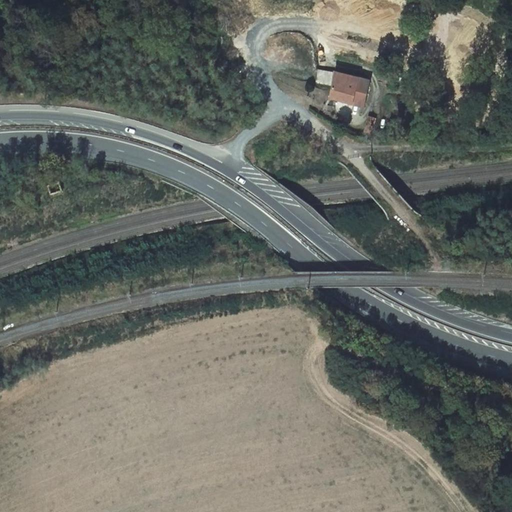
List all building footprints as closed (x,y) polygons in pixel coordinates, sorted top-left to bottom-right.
[(380,78),(397,81),(398,74),(382,71),(380,78)] [(364,107),(371,82),(336,73),(330,98),(353,104),(364,107)] [(295,75),(290,86),(298,91),(303,79),(295,75)] [(353,104),(330,98),(329,102),(352,108),(353,104)] [(49,187),(52,196),(63,192),(60,183),(49,187)]
